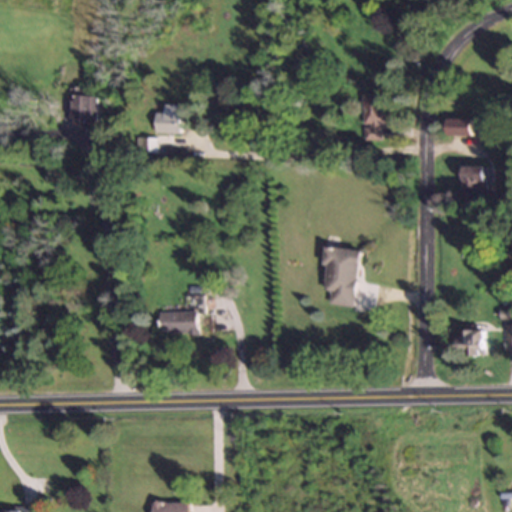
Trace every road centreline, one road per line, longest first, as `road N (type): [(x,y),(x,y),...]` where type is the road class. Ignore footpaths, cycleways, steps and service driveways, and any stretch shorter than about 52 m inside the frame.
road 1 (secondary): [(0,397),(511,381)]
road 2 (residential): [(417,382),(429,80),(463,36)]
